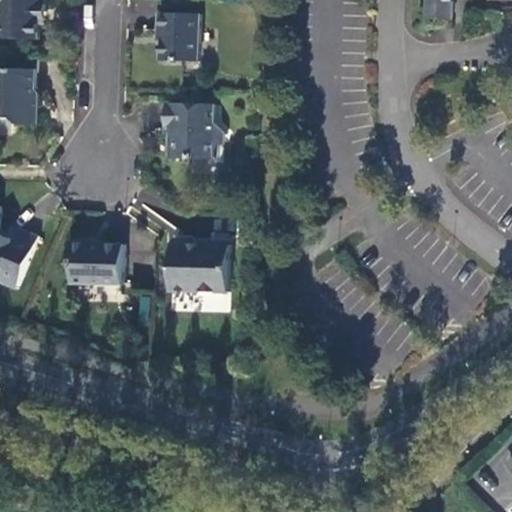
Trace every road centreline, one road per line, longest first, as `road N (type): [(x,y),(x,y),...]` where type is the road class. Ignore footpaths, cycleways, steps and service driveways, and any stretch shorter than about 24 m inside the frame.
road 1 (tertiary): [(0,372),(325,469)]
road 2 (residential): [(511,269),(438,202),(398,132),(389,0)]
road 3 (tertiary): [(325,469),(421,445),(511,369)]
road 4 (residential): [(107,0),(100,176)]
